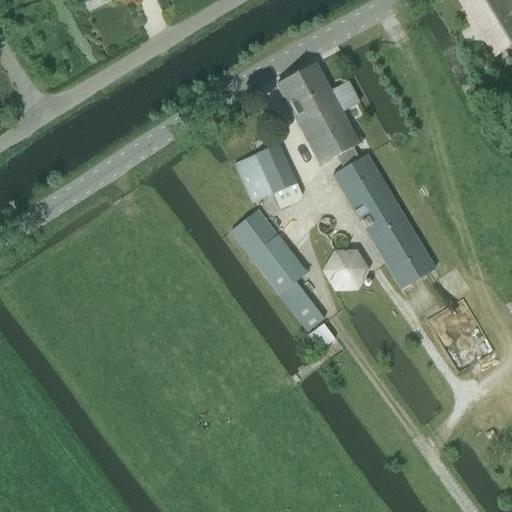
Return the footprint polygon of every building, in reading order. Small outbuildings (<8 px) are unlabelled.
[(510,0),(462,0),(463,1),(495,55),(511,45),(511,2),(511,1),(510,0)] [(328,93),(313,65),(274,86),(318,166),(357,145),(340,113),(360,102),(349,81),(328,93)] [(250,204),(294,185),(277,145),(233,165),(250,204)] [(398,290),(433,269),(365,156),(330,176),(398,290)] [(277,295),(304,275),(256,212),(229,233),(277,295)] [(333,294),(357,293),(369,272),(356,251),(332,252),(320,272),(333,294)]
